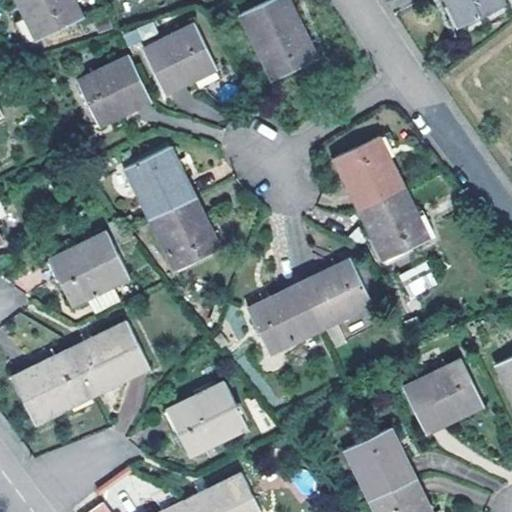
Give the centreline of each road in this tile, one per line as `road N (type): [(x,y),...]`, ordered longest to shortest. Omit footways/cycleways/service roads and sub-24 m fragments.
road 1 (residential): [(406,74),(511,218)]
road 2 (residential): [(406,74),(267,165)]
